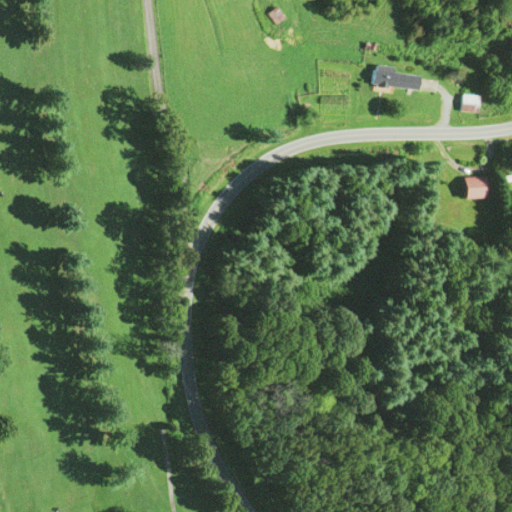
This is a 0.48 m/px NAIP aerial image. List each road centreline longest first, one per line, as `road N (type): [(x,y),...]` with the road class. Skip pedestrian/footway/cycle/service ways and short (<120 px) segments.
road 1 (residential): [(241,511),(193,435),(172,360),(174,268),(210,205),(266,157),(306,141),(511,123)]
road 2 (residential): [(174,268),(176,165),(147,0)]
